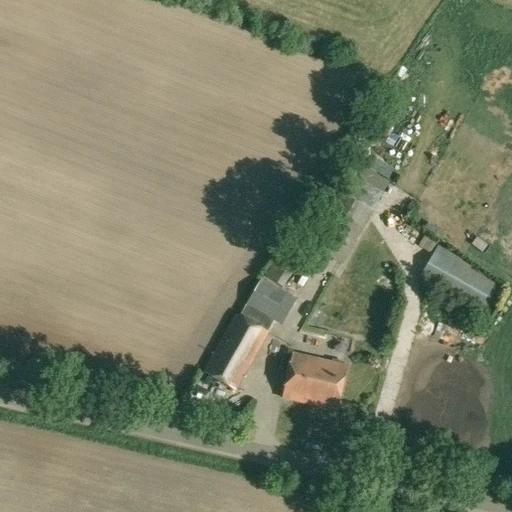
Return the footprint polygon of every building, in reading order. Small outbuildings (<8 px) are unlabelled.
[(414,62),(400,72),(409,86),(423,77),(414,62)] [(371,212),(337,192),(306,245),(341,264),(371,212)] [(283,288),(305,254),(286,243),(264,276),(283,288)] [(439,275),(447,264),(432,254),(425,265),(439,275)] [(391,273),(377,282),(385,295),(399,286),(391,273)] [(281,325),(296,300),(260,280),(247,305),(274,321),(281,325)] [(235,390),(274,321),(247,305),(240,317),(236,315),(204,373),(235,390)] [(421,339),(417,353),(430,357),(435,343),(421,339)] [(336,410),(346,367),(292,355),(282,398),(336,410)]
